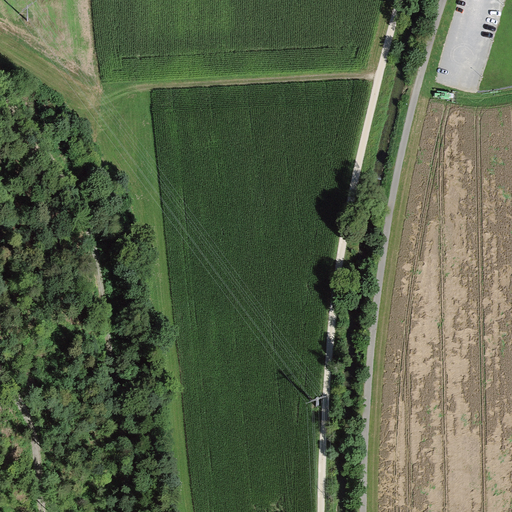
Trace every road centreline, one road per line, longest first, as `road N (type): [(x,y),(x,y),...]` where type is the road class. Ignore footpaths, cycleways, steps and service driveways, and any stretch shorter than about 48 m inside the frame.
road 1 (track): [(400,0),(341,236),(320,511)]
road 2 (track): [(0,108),(54,176),(102,271),(120,511)]
road 3 (track): [(44,511),(40,437),(0,349)]
